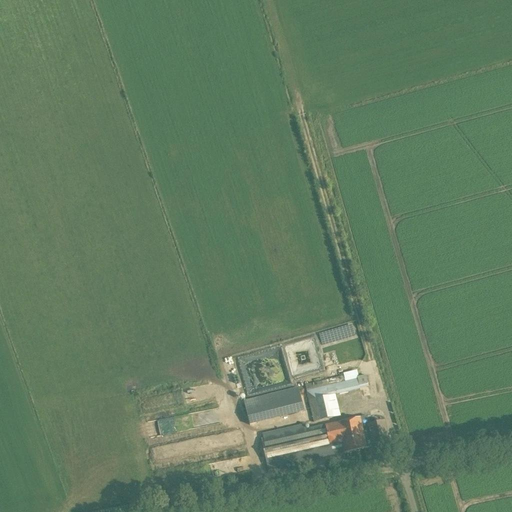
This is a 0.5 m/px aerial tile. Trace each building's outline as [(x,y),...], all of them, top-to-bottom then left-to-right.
[(344,376),(305,385),(308,401),(360,389),(357,378),(345,381),(344,376)] [(249,425),(303,411),(297,387),(243,401),(249,425)] [(338,409),(311,416),(313,423),(340,417),(338,409)] [(362,427),(360,418),(325,425),(305,430),(304,425),(262,434),(263,439),(261,440),(267,471),(367,448),(365,440),(371,439),(372,444),(388,440),(384,421),(368,425),(362,427)] [(220,449),(236,446),(233,432),(218,434),(220,449)]
